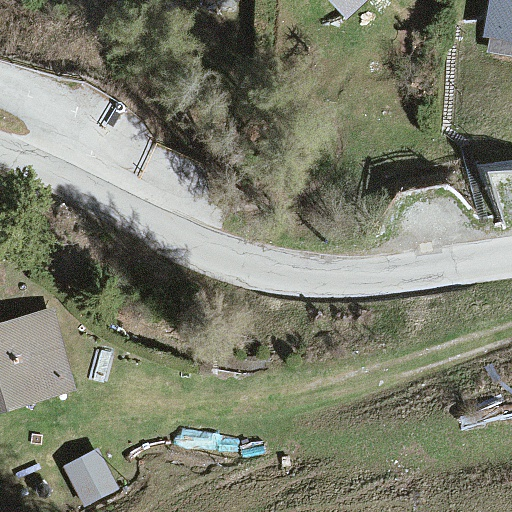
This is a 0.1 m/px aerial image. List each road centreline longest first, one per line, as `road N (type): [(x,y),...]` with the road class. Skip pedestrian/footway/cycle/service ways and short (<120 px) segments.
road 1 (unclassified): [(511,257),(353,276),(270,270),(211,251),(0,151)]
road 2 (track): [(229,415),(424,368),(511,336)]
